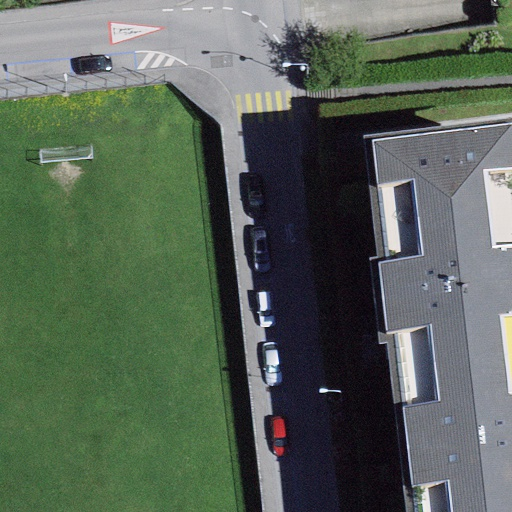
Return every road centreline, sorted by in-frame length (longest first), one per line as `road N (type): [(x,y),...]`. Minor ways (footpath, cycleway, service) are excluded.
road 1 (residential): [(239,35),(299,511)]
road 2 (residential): [(0,61),(239,35)]
